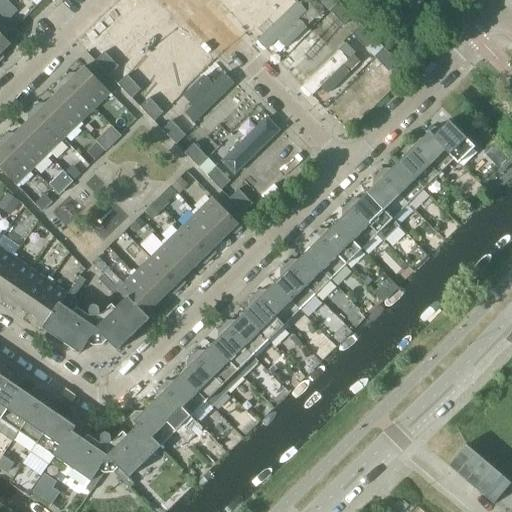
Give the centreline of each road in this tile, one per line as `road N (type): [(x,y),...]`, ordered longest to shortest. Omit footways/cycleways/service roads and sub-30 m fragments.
road 1 (residential): [(0,336),(90,395),(114,395),(342,164)]
road 2 (residential): [(316,511),(511,320)]
road 3 (residential): [(342,164),(180,0)]
road 4 (residential): [(342,164),(509,18)]
road 5 (residential): [(0,107),(106,0)]
